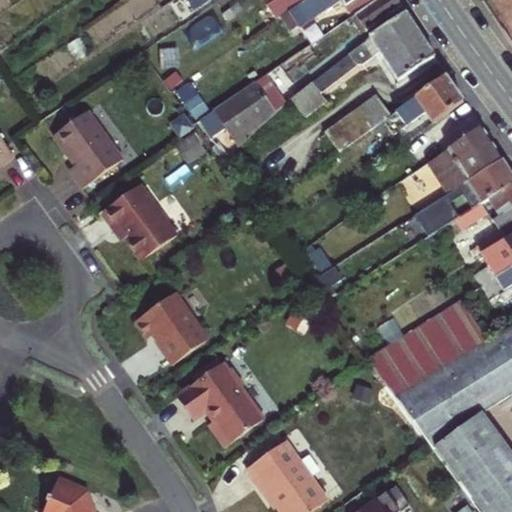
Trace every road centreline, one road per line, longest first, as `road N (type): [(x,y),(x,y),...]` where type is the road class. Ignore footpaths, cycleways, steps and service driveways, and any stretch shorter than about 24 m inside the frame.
road 1 (residential): [(189,511),(50,323)]
road 2 (secondary): [(439,0),(511,99)]
road 3 (residential): [(65,307),(71,285),(61,254),(33,237),(0,242)]
